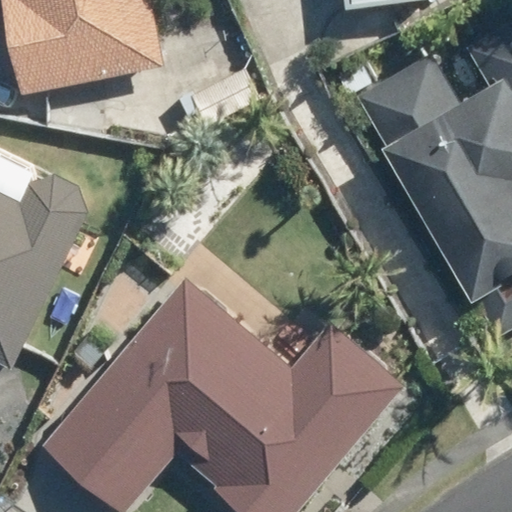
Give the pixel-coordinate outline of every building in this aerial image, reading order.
[(160,0),(11,0),(31,91),(173,63),(160,0)] [(443,50),(369,90),(511,329),(511,24),(480,43),(500,76),(470,95),(443,50)] [(268,97),(253,66),(200,91),(215,123),(268,97)] [(0,356),(21,366),(97,209),(88,184),(62,172),(43,177),(31,201),(0,184),(0,356)] [(227,481),(223,484),(255,511),(301,511),(413,381),(341,320),(301,365),(194,275),(51,441),(133,510),(188,448),(227,481)]
